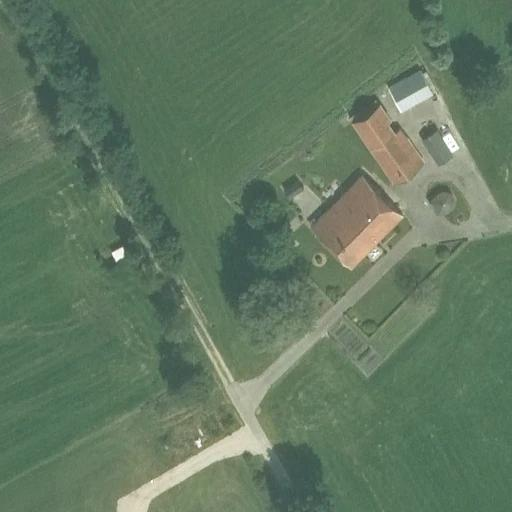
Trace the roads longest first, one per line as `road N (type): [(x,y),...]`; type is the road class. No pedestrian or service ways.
road 1 (track): [(206,336),(14,0)]
road 2 (unclassified): [(307,511),(206,336)]
